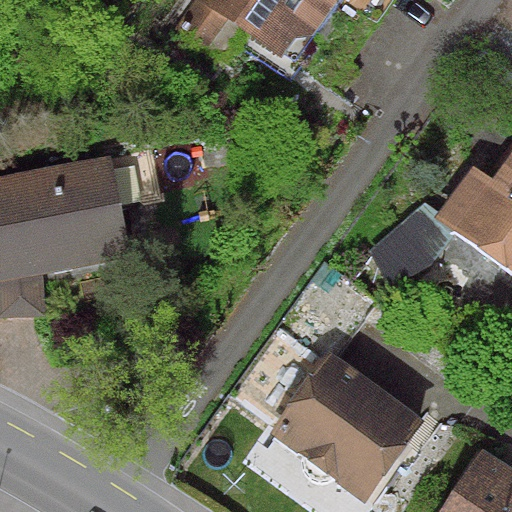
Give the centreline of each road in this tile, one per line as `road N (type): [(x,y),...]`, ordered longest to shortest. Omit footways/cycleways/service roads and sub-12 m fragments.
road 1 (residential): [(476,0),(107,511)]
road 2 (secondary): [(107,511),(0,444)]
